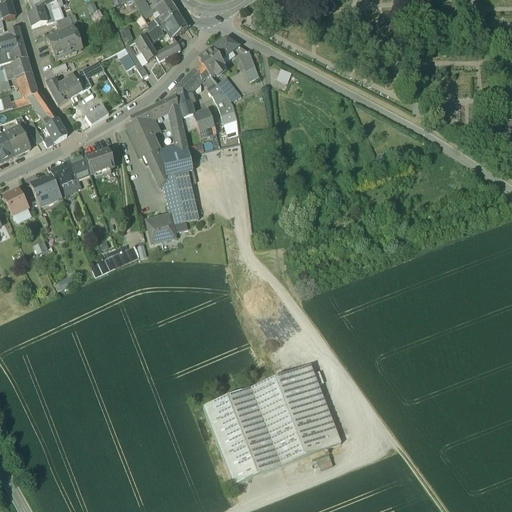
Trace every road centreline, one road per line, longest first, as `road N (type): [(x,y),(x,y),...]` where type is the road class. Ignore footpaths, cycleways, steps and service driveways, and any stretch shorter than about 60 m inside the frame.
road 1 (unclassified): [(216,15),(228,32),(368,103),(511,191)]
road 2 (track): [(280,289),(395,449)]
road 3 (residential): [(204,16),(194,48),(162,86),(76,141)]
road 4 (residential): [(15,0),(40,88),(76,141)]
road 5 (track): [(280,289),(247,253),(232,157)]
